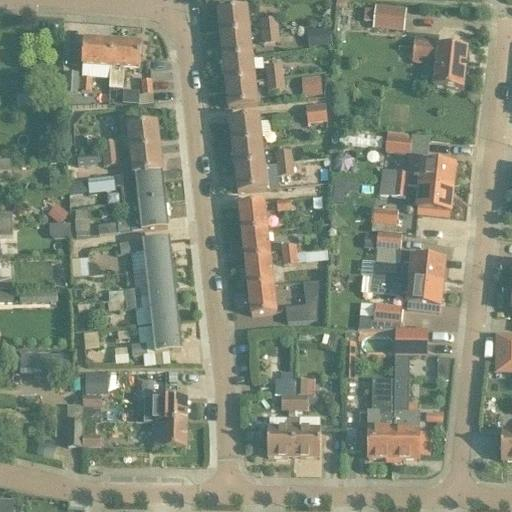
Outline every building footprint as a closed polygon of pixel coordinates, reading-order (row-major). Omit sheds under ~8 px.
[(365,12),(364,22),(374,24),(374,30),(403,33),(406,12),(376,9),(375,13),(365,12)] [(247,12),(217,16),(220,40),(250,37),(247,12)] [(276,22),(260,23),(262,35),(278,34),(276,22)] [(63,25),(48,26),(48,41),(64,41),(63,25)] [(330,31),(309,33),(311,49),(331,47),(330,31)] [(278,34),(262,35),(263,47),(279,46),(278,34)] [(250,37),(220,40),(223,64),(252,60),(250,37)] [(84,43),(83,68),(111,70),(111,63),(112,45),(84,43)] [(414,44),(412,65),(422,66),(422,61),(436,62),(433,89),(463,92),(468,50),(438,47),(414,44)] [(111,70),(109,92),(122,92),(124,71),(139,72),(140,47),(112,45),(111,63),(111,70)] [(252,60),(223,64),(225,87),(255,84),(252,60)] [(282,69),(266,71),(267,83),(283,81),(282,69)] [(66,74),(64,94),(77,95),(77,93),(78,81),(79,75),(66,74)] [(82,80),(81,94),(91,94),(92,81),(82,80)] [(321,80),(303,81),(305,97),(323,96),(321,80)] [(45,81),(37,82),(39,92),(47,91),(45,81)] [(283,81),(267,83),(268,95),(284,93),(283,81)] [(151,83),(141,84),(142,97),(152,96),(153,96),(153,95),(152,83),(151,83)] [(255,84),(225,87),(228,112),(258,108),(255,84)] [(123,95),(123,107),(139,108),(139,99),(140,96),(123,95)] [(326,109),(306,111),(307,126),(327,124),(326,109)] [(287,118),(272,119),(273,131),(289,130),(287,118)] [(259,121),(229,124),(232,148),(262,145),(259,121)] [(157,127),(127,130),(130,155),(160,151),(157,127)] [(388,136),(386,155),(410,158),(412,139),(388,136)] [(117,144),(101,146),(102,158),(118,156),(117,144)] [(232,148),(235,172),(264,169),(262,145),(232,148)] [(160,151),(130,155),(133,179),(136,178),(161,175),(161,176),(163,176),(160,151)] [(291,153),(275,155),(276,167),(292,165),(291,153)] [(118,156),(102,158),(104,170),(120,168),(118,156)] [(96,158),(78,160),(79,170),(97,168),(96,158)] [(408,180),(407,188),(420,189),(452,193),(455,166),(423,162),(421,181),(408,180)] [(10,163),(0,163),(0,175),(10,175),(10,163)] [(292,165),(276,167),(278,179),(294,177),(292,165)] [(264,169),(235,172),(237,196),(267,193),(264,169)] [(383,172),(381,185),(407,188),(408,180),(409,176),(383,172)] [(133,179),(113,181),(114,190),(120,190),(123,208),(128,207),(131,207),(164,203),(161,176),(161,175),(136,178),(133,179)] [(49,181),(49,192),(64,192),(64,181),(49,181)] [(113,181),(87,184),(89,198),(115,195),(114,190),(113,181)] [(381,185),(379,197),(406,201),(407,188),(381,185)] [(420,189),(417,217),(449,221),(452,193),(420,189)] [(311,227),(327,226),(325,198),(310,198),(311,227)] [(131,207),(128,207),(130,225),(131,235),(167,231),(164,203),(131,207)] [(291,203),(276,205),(277,213),(292,212),(291,203)] [(57,206),(49,216),(61,225),(68,216),(57,206)] [(264,206),(239,208),(242,236),(244,236),(267,234),(264,206)] [(373,212),(372,224),(398,226),(399,214),(373,212)] [(75,215),(75,235),(89,235),(89,215),(75,215)] [(12,216),(0,216),(0,228),(12,228),(12,216)] [(52,241),(71,240),(70,225),(51,226),(52,241)] [(130,225),(117,226),(118,237),(131,235),(130,225)] [(117,226),(98,228),(99,239),(118,237),(117,226)] [(12,228),(0,228),(0,239),(12,240),(12,228)] [(244,236),(242,236),(245,264),(270,261),(267,234),(244,236)] [(365,236),(364,250),(377,251),(378,237),(365,236)] [(378,237),(377,251),(400,253),(401,239),(378,237)] [(169,243),(120,249),(121,258),(144,256),(146,274),(172,271),(169,243)] [(295,249),(282,250),(283,259),(296,258),(295,249)] [(374,266),(372,280),(442,288),(445,264),(428,262),(429,259),(428,258),(413,257),(412,268),(400,267),(376,266),(374,265),(374,266)] [(296,258),(283,259),(284,269),(297,268),(296,258)] [(270,261),(245,264),(248,291),(273,288),(270,261)] [(172,271),(146,274),(149,301),(173,299),(175,298),(172,271)] [(372,280),(371,296),(398,299),(408,306),(407,312),(439,316),(442,288),(372,280)] [(13,281),(0,281),(0,293),(14,293),(13,281)] [(96,285),(75,286),(76,305),(96,304),(96,285)] [(273,288),(248,291),(251,319),(277,316),(273,288)] [(139,293),(108,296),(109,306),(125,304),(140,302),(139,293)] [(14,295),(0,295),(0,307),(14,307),(14,295)] [(57,295),(19,296),(20,306),(57,305),(57,295)] [(173,299),(149,301),(152,328),(170,327),(178,326),(175,298),(173,299)] [(140,302),(125,304),(126,313),(141,312),(140,302)] [(376,307),(374,323),(400,326),(402,310),(376,307)] [(306,310),(285,312),(287,327),(317,325),(317,308),(306,310)] [(170,327),(152,328),(156,356),(181,354),(178,326),(170,327)] [(395,333),(395,359),(428,360),(429,334),(395,333)] [(326,349),(326,352),(338,356),(343,340),(330,337),(330,338),(326,349)] [(511,339),(496,339),(496,367),(510,367),(510,376),(511,376),(511,339)] [(345,345),(344,382),(355,382),(356,345),(345,345)] [(140,347),(132,348),(133,359),(144,358),(148,358),(147,347),(140,347)] [(0,351),(0,360),(13,361),(14,352),(0,351)] [(21,355),(22,375),(51,374),(51,354),(21,355)] [(56,357),(56,377),(70,377),(70,357),(56,357)] [(86,377),(85,397),(107,397),(108,377),(86,377)] [(394,401),(393,462),(419,462),(419,459),(419,451),(419,437),(420,434),(419,433),(419,415),(408,415),(408,407),(409,384),(394,383),(394,401)] [(276,384),(275,400),(281,400),(281,414),(294,414),(295,384),(276,384)] [(295,384),(294,414),(308,414),(308,400),(314,400),(315,385),(295,384)] [(83,424),(83,425),(101,425),(101,399),(83,399),(83,403),(83,407),(83,408),(83,409),(83,411),(83,424)] [(144,401),(144,426),(155,426),(186,426),(186,401),(155,401),(144,401)] [(367,433),(367,462),(393,462),(394,401),(373,401),(372,414),(367,414),(367,433)] [(293,446),(293,461),(319,461),(320,421),(307,421),(294,421),(294,422),(293,446)] [(268,431),(267,460),(293,461),(293,446),(294,422),(288,422),(288,432),(268,431)] [(67,425),(67,450),(83,450),(83,438),(83,427),(83,426),(83,425),(67,425)] [(155,426),(154,451),(185,452),(186,426),(155,426)] [(83,438),(83,450),(101,450),(101,438),(95,438),(95,427),(83,427),(83,438)] [(511,434),(501,435),(501,464),(511,463),(511,434)]
